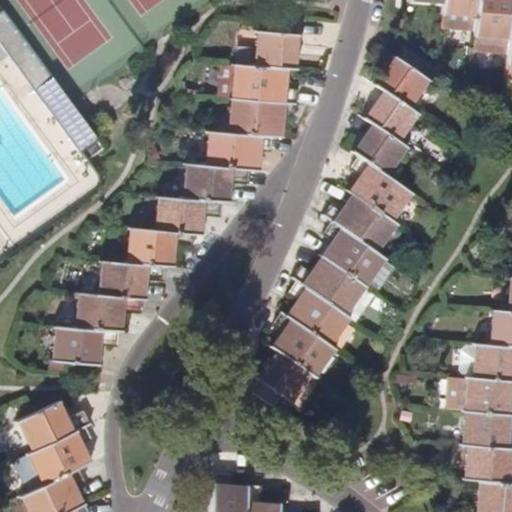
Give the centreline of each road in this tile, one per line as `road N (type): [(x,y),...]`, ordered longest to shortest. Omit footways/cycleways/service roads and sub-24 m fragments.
road 1 (residential): [(361,0),(286,212),(190,413)]
road 2 (residential): [(190,413),(352,511)]
